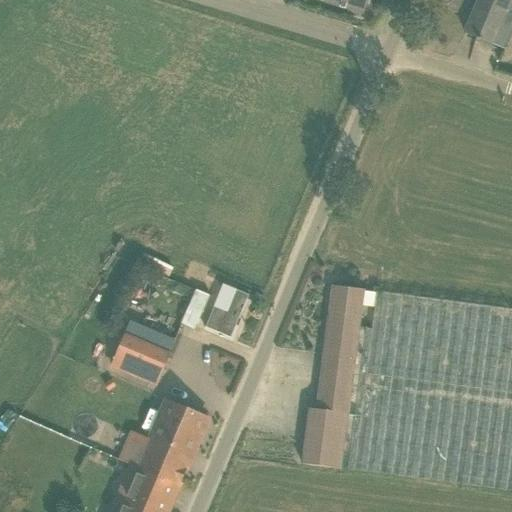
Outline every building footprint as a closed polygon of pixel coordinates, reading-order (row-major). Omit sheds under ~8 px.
[(316,0),(323,2),(323,5),(347,12),(358,15),(359,13),(362,14),(366,0),(316,0)] [(492,44),(500,25),(505,27),(511,9),(511,0),(478,0),(465,32),(477,38),(476,39),(480,41),(481,39),(492,44)] [(316,410),(309,409),(302,464),(511,491),(511,309),(377,292),(364,290),(332,286),(316,410)] [(230,339),(249,295),(236,289),(227,311),(214,306),(205,328),(230,339)] [(195,292),(189,306),(203,312),(209,298),(195,292)] [(113,366),(156,385),(171,350),(127,332),(113,366)] [(167,511),(179,485),(208,418),(167,400),(151,437),(139,467),(132,465),(113,508),(119,511),(118,511),(167,511)]
